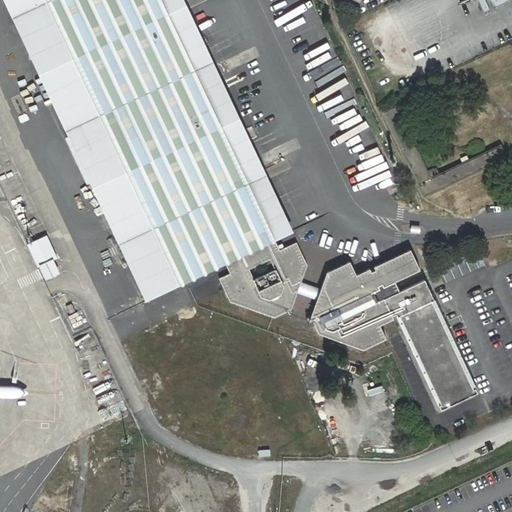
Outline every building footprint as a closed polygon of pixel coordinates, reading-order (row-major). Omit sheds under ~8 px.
[(1,0),(71,149),(84,176),(141,298),(176,282),(223,262),(227,275),(215,279),(225,298),(270,315),(289,307),(304,261),(294,235),(281,210),(181,0),(1,0)] [(450,185),(442,168),(423,177),(391,106),(380,111),(419,199),(450,185)] [(498,142),(442,168),(450,185),(505,162),(498,142)] [(46,235),(27,243),(36,265),(52,258),(56,256),(46,235)] [(307,327),(312,337),(316,347),(358,362),(385,348),(380,337),(375,324),(393,316),(434,401),(469,386),(421,280),(410,255),(358,280),(354,267),(324,281),(307,327)]
